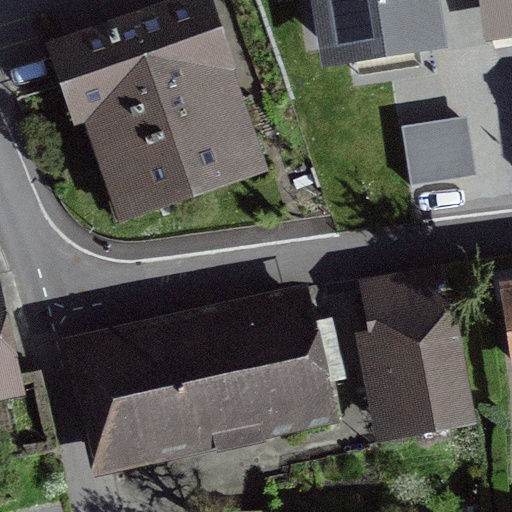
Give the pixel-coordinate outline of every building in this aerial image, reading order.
[(433,0),(320,0),(328,51),(439,33),(433,0)] [(511,0),(487,0),(493,37),(511,34),(511,0)] [(70,63),(128,234),(281,183),(223,12),(70,63)] [(408,125),(415,176),(469,168),(462,117),(408,125)] [(359,343),(381,454),(481,434),(449,273),(363,290),(373,341),(359,343)] [(198,331),(222,423),(331,395),(307,303),(198,331)] [(0,385),(13,383),(0,318),(0,385)] [(222,423),(198,331),(89,359),(113,451),(222,423)]
